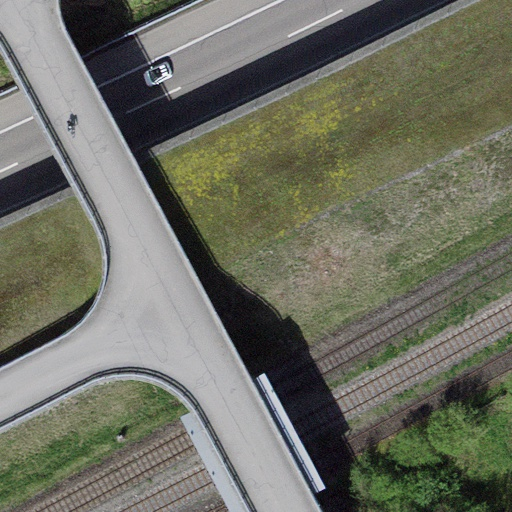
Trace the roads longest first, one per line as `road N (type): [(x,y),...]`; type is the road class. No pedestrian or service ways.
road 1 (motorway): [(0,285),(511,41)]
road 2 (motorway): [(360,0),(0,171)]
road 3 (unclassified): [(174,317),(12,0)]
road 4 (unclassified): [(278,511),(174,317)]
road 5 (unclassified): [(0,405),(174,317)]
